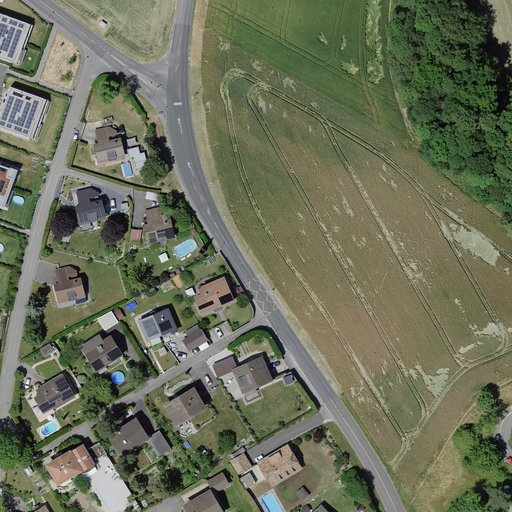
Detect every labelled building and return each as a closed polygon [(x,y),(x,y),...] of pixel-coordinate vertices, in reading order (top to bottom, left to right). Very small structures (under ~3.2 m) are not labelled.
[(22,23),(0,15),(0,57),(10,61),(22,23)] [(32,102),(2,93),(0,97),(0,134),(20,140),(32,102)] [(93,133),(96,145),(92,146),(95,162),(121,156),(117,141),(106,143),(105,139),(114,137),(114,134),(109,130),(93,133)] [(136,150),(124,152),(126,161),(132,160),(135,172),(146,169),(143,155),(138,156),(136,150)] [(0,206),(12,167),(0,163),(0,206)] [(74,195),(77,208),(72,209),(76,227),(103,221),(98,203),(88,206),(87,201),(95,199),(94,195),(91,191),(74,195)] [(143,214),(146,225),(141,226),(147,246),(171,239),(166,222),(155,226),(154,222),(165,219),(164,214),(158,209),(143,214)] [(130,232),(128,247),(136,248),(138,232),(130,232)] [(68,268),(53,272),(56,285),(51,287),(55,305),(71,301),(72,304),(73,305),(76,305),(84,304),(83,297),(81,296),(80,297),(75,279),(66,282),(65,280),(75,277),(73,272),(68,268)] [(198,295),(187,299),(195,320),(234,305),(223,278),(195,289),(198,295)] [(136,322),(145,345),(174,332),(165,310),(136,322)] [(118,311),(113,314),(118,324),(124,321),(118,311)] [(199,330),(179,342),(187,355),(207,342),(199,330)] [(80,351),(93,372),(121,355),(109,334),(80,351)] [(229,359),(208,368),(213,378),(233,369),(229,359)] [(259,360),(230,373),(241,397),(270,383),(259,360)] [(27,392),(40,416),(71,399),(58,375),(27,392)] [(189,387),(158,406),(172,428),(203,409),(189,387)] [(131,418),(103,436),(117,457),(145,439),(131,418)] [(157,433),(146,441),(158,459),(169,452),(157,433)] [(78,444),(40,466),(53,487),(91,465),(83,452),(78,444)] [(97,444),(83,452),(91,465),(105,456),(97,444)] [(285,446),(254,466),(269,489),(300,469),(285,446)] [(229,463),(236,476),(250,468),(242,455),(229,463)] [(205,487),(176,503),(181,511),(218,511),(209,495),(228,485),(220,472),(203,482),(205,487)] [(240,480),(246,491),(255,486),(248,475),(240,480)] [(294,495),(302,503),(308,498),(300,490),(294,495)]
